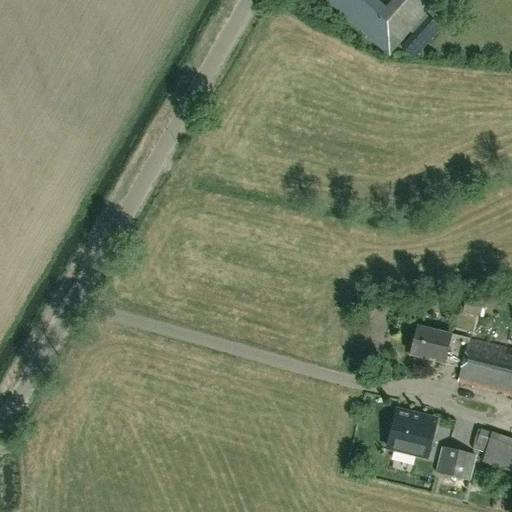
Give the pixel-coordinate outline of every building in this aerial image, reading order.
[(375,0),(326,0),(382,53),(424,9),(414,0),(386,0),(381,6),(375,0)] [(511,395),(511,349),(417,326),(410,356),(443,364),(443,362),(461,366),(457,382),(511,395)] [(426,458),(436,421),(420,417),(418,422),(395,416),(387,448),(426,458)] [(492,434),(491,433),(480,429),(473,450),(485,454),(492,434)] [(477,456),(464,453),(441,447),(435,473),(457,479),(470,482),(477,456)]
